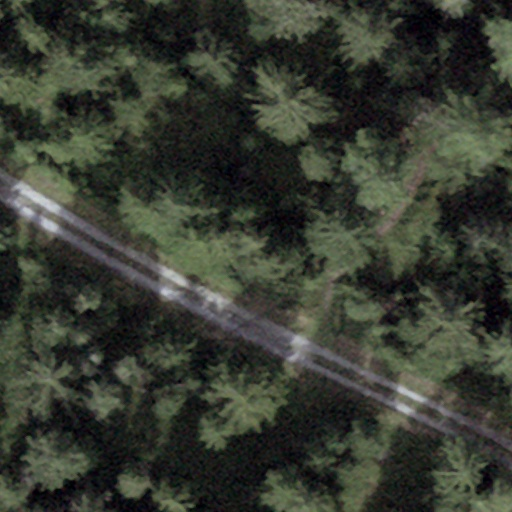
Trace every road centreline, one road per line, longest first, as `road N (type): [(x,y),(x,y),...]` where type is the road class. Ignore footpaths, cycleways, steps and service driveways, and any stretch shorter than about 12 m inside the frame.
road 1 (track): [(252,320),(511,454)]
road 2 (track): [(0,180),(77,233),(252,320)]
